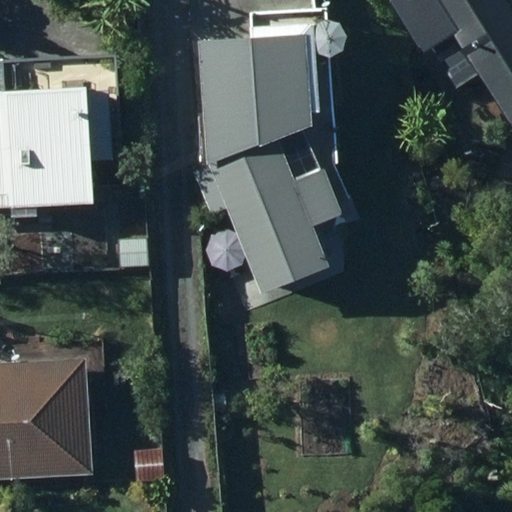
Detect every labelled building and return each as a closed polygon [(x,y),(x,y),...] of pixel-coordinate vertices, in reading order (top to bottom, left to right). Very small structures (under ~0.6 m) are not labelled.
[(379,0),(412,54),(441,37),(447,46),(428,58),(446,89),(466,77),(494,125),(511,114),(511,10),(500,18),(489,0),(379,0)] [(324,216),(287,126),(291,126),(283,33),(182,41),(192,164),(196,164),(239,269),(230,272),(240,296),(313,266),(297,227),(324,216)] [(65,90),(0,93),(0,206),(71,203),(65,90)] [(110,240),(111,266),(138,266),(137,239),(110,240)] [(73,358),(0,362),(0,479),(80,474),(73,358)] [(154,449),(126,450),(128,481),(156,479),(154,449)]
